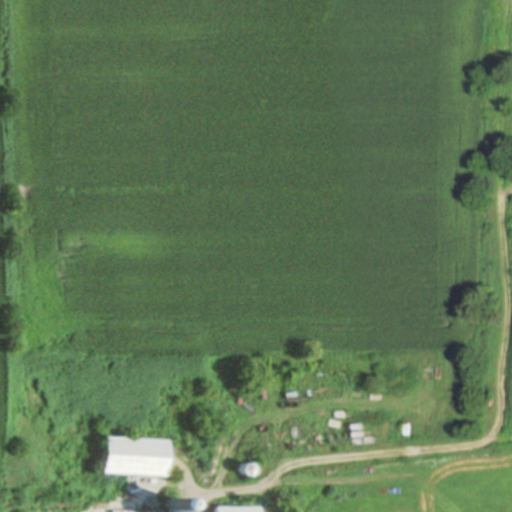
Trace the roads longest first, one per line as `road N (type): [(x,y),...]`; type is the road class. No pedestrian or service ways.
road 1 (track): [(216,491),(253,489),(287,462),(470,445),(491,430),(503,251),(495,187),(503,0)]
road 2 (track): [(216,491),(229,428),(206,351)]
